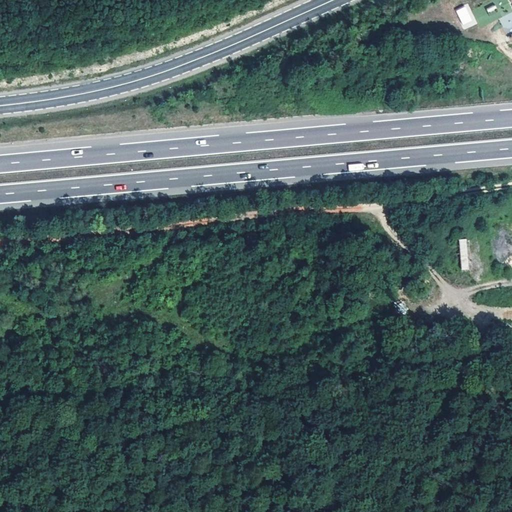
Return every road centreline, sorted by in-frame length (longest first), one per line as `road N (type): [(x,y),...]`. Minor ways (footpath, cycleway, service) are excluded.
road 1 (track): [(511,187),(0,243)]
road 2 (motorway): [(511,118),(0,164)]
road 3 (motorway): [(0,194),(511,148)]
road 4 (secondary): [(333,0),(109,90),(0,108)]
